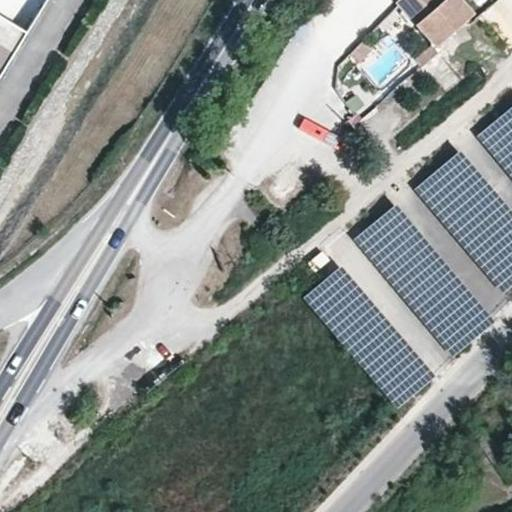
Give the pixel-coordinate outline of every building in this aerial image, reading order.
[(40,0),(0,0),(0,31),(15,41),(40,0)] [(401,0),(399,2),(437,47),(477,15),(463,0),(401,0)] [(0,65),(15,41),(0,31),(0,65)] [(375,48),(367,40),(355,53),(362,61),(375,48)] [(442,53),(428,64),(453,93),(467,82),(442,53)]
